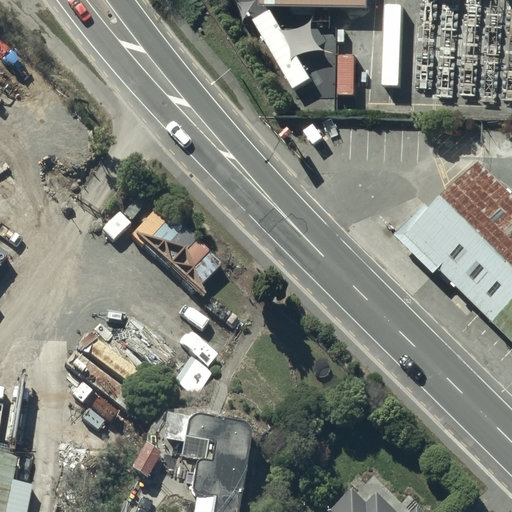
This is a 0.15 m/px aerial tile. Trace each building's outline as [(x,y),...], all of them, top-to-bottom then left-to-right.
[(428,209),(398,240),(438,279),(443,275),(511,342),(511,198),(482,168),(435,214),(428,209)] [(238,511),(251,437),(252,437),(251,435),(249,434),(248,433),(246,432),(245,431),(243,430),(242,429),(240,428),(238,427),(237,426),(235,426),(233,425),(231,424),(230,424),(228,423),(226,423),(224,422),(223,422),(221,422),(219,421),(217,421),(215,421),(213,421),(212,421),(210,421),(208,421),(206,421),(204,421),(202,421),(200,422),(199,422),(197,422),(195,423),(193,423),(191,424),(190,425),(166,421),(162,446),(182,449),(180,463),(197,466),(191,502),(196,503),(194,511),(238,511)] [(141,450),(128,475),(147,485),(160,460),(141,450)] [(12,487),(16,464),(0,459),(0,511),(26,511),(30,491),(12,487)] [(351,494),(333,511),(388,511),(375,499),(366,509),(351,494)]
